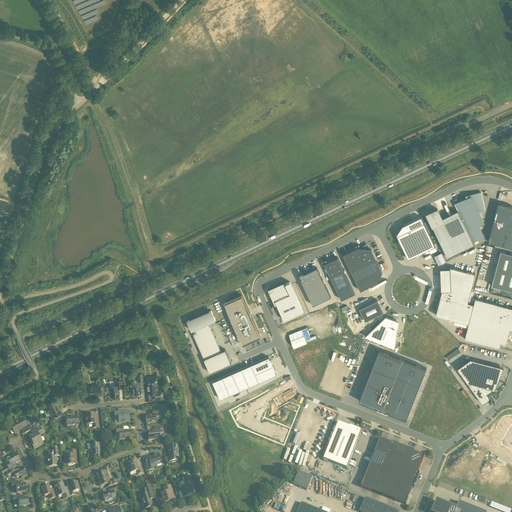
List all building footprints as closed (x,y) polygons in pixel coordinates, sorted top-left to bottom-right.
[(471,196),(455,203),(460,213),(473,241),(484,236),(478,225),(484,223),(478,211),(484,210),(481,192),(470,194),(471,196)] [(511,205),(498,202),(488,242),(511,247),(511,205)] [(437,209),(426,214),(447,257),(474,244),(473,242),(473,241),(460,213),(443,221),(442,218),(437,209)] [(403,225),(397,235),(408,259),(429,249),(435,246),(421,216),(403,225)] [(359,248),(359,247),(358,247),(355,248),(356,249),(346,254),(345,253),(343,254),(360,290),(377,282),(382,272),(377,260),(376,261),(371,251),(372,251),(371,248),(370,248),(369,248),(359,248)] [(511,253),(500,251),(491,285),(511,290),(511,253)] [(337,257),(337,259),(325,264),(325,263),(324,263),(341,300),(355,293),(337,257)] [(442,291),(436,315),(469,323),(474,304),(468,302),(475,273),(450,266),(450,269),(440,269),(440,291),(442,291)] [(300,275),(299,276),(313,305),(331,296),(317,267),(307,272),(307,271),(305,272),(305,273),(303,274),(303,272),(299,274),(300,275)] [(275,305),(277,304),(284,320),(303,312),(290,281),(286,283),(285,281),(268,289),(275,305)] [(242,294),(224,302),(243,345),(261,337),(251,316),(252,316),(251,315),(250,313),(250,312),(242,294)] [(511,307),(475,298),(474,304),(469,323),(465,339),(499,348),(501,342),(506,343),(511,318),(511,307)] [(377,300),(359,309),(365,320),(383,312),(377,300)] [(225,349),(221,351),(208,322),(213,320),(215,319),(211,310),(187,321),(191,330),(193,329),(198,342),(197,343),(204,358),(203,358),(210,372),(231,363),(225,349)] [(397,321),(386,316),(385,317),(365,336),(395,348),(397,322),(397,321)] [(426,367),(379,349),(359,401),(377,408),(387,412),(406,419),(426,367)] [(269,357),(213,381),(220,399),(276,374),(275,370),(270,359),(269,357)] [(470,359),(457,368),(483,403),(488,399),(486,395),(494,389),(495,390),(503,367),(470,359)] [(156,387),(156,386),(159,385),(158,384),(158,376),(145,377),(146,382),(147,391),(148,393),(150,392),(151,398),(153,397),(154,400),(164,399),(163,389),(158,389),(158,387),(156,387)] [(119,396),(118,388),(122,388),(122,380),(115,381),(115,385),(109,386),(109,387),(106,387),(106,393),(109,392),(110,397),(119,396)] [(134,382),(132,380),(127,386),(127,390),(128,390),(129,394),(134,393),(134,394),(141,394),(140,387),(138,387),(137,382),(134,382)] [(431,380),(414,422),(439,432),(456,390),(431,380)] [(101,395),(100,384),(96,384),(96,386),(89,387),(89,391),(88,391),(89,395),(96,394),(97,396),(101,395)] [(280,384),(229,411),(234,420),(235,420),(237,424),(237,425),(238,427),(284,445),(300,406),(289,402),(285,404),(280,406),(276,398),(280,396),(285,393),(284,393),(282,390),(283,389),(280,384)] [(52,417),(61,412),(55,401),(48,404),(52,413),(50,414),(52,417)] [(146,423),(156,422),(156,417),(160,417),(160,410),(152,411),(153,414),(145,415),(146,423)] [(121,415),(121,412),(114,412),(115,419),(118,419),(119,423),(129,422),(128,414),(121,415)] [(314,417),(308,432),(324,438),(331,419),(326,418),(327,417),(315,412),(313,416),(314,417)] [(95,420),(94,414),(86,415),(87,425),(93,425),(93,428),(99,428),(98,420),(95,420)] [(501,420),(490,437),(511,450),(511,415),(511,416),(510,415),(509,415),(509,416),(508,416),(507,416),(506,416),(505,417),(504,417),(503,418),(502,419),(501,420)] [(67,426),(78,425),(77,416),(74,416),(74,417),(66,418),(67,426)] [(25,427),(22,420),(11,426),(15,433),(23,429),(25,432),(30,429),(28,425),(25,427)] [(350,427),(338,422),(323,460),(347,469),(362,431),(350,426),(350,427)] [(160,441),(159,435),(160,435),(160,433),(163,433),(163,426),(154,427),(155,431),(148,431),(149,436),(148,436),(148,441),(156,440),(156,441),(160,441)] [(123,431),(122,427),(115,427),(116,436),(119,436),(120,440),(131,439),(130,430),(123,431)] [(34,449),(40,446),(39,443),(42,442),(38,436),(43,433),(40,428),(34,431),(36,434),(29,437),(33,445),(32,445),(34,449)] [(418,474),(425,457),(414,453),(414,451),(391,442),(391,444),(380,440),(361,487),(406,505),(412,488),(414,489),(419,474),(418,474)] [(98,444),(90,445),(91,450),(91,457),(100,456),(100,453),(99,449),(103,448),(103,441),(97,442),(98,444)] [(169,462),(178,461),(177,445),(168,446),(169,462)] [(59,457),(58,448),(51,449),(51,454),(52,453),(52,456),(47,456),(48,467),(56,466),(56,457),(59,457)] [(65,465),(74,465),(73,458),(77,458),(76,450),(69,451),(69,455),(64,455),(65,465)] [(450,465),(489,480),(493,467),(466,450),(452,460),(450,465)] [(9,470),(16,467),(14,464),(20,461),(16,454),(9,457),(6,459),(9,463),(6,465),(9,470)] [(150,459),(145,461),(147,465),(150,464),(151,469),(156,467),(156,469),(164,466),(163,462),(161,463),(158,455),(150,457),(149,457),(150,459)] [(137,467),(135,461),(126,464),(129,473),(136,471),(137,475),(143,473),(140,466),(137,467)] [(9,472),(6,473),(7,476),(8,479),(14,476),(16,478),(21,476),(22,478),(26,476),(24,472),(22,468),(16,471),(14,468),(9,471),(9,472)] [(110,483),(106,470),(102,472),(103,472),(96,474),(97,479),(99,479),(100,482),(99,483),(100,487),(107,485),(107,487),(114,485),(119,484),(118,479),(111,481),(111,483),(110,483)] [(313,477),(299,471),(293,485),(307,490),(313,477)] [(183,497),(192,494),(190,487),(193,486),(191,479),(190,476),(184,478),(186,485),(180,487),(183,497)] [(19,485),(19,482),(11,483),(12,490),(16,489),(16,493),(26,492),(25,484),(19,485)] [(67,490),(70,496),(73,495),(72,493),(79,490),(77,482),(69,485),(71,490),(68,490),(67,490)] [(70,496),(67,490),(64,491),(62,484),(55,486),(58,496),(62,495),(63,499),(70,497),(70,496)] [(149,494),(152,493),(150,485),(142,488),(145,496),(140,497),(144,509),(152,506),(151,500),(149,494)] [(164,503),(171,501),(168,493),(172,491),(170,485),(166,487),(163,488),(164,492),(160,494),(164,503)] [(50,491),(48,486),(41,488),(44,496),(48,495),(49,500),(55,498),(53,490),(50,491)] [(114,502),(113,499),(115,499),(113,493),(117,492),(115,486),(109,488),(110,492),(102,494),(103,496),(102,498),(103,499),(104,500),(105,502),(107,501),(108,504),(109,505),(114,503),(114,502)] [(19,499),(19,496),(13,497),(14,503),(18,502),(19,507),(28,505),(27,498),(19,499)] [(398,511),(365,499),(359,511),(398,511)] [(484,511),(459,502),(456,508),(437,501),(432,511),(484,511)] [(504,511),(510,511),(511,509),(492,502),(490,506),(504,511)] [(275,503),(273,508),(284,511),(286,507),(275,503)] [(323,511),(301,503),(297,511),(323,511)]
